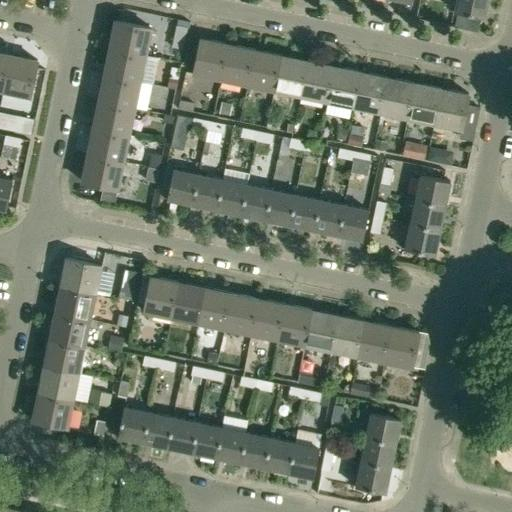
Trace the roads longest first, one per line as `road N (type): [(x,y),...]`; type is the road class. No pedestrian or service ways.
road 1 (residential): [(458,305),(39,224)]
road 2 (residential): [(509,65),(178,0)]
road 3 (residential): [(208,497),(0,450)]
road 4 (residential): [(39,224),(76,38)]
road 5 (residential): [(419,487),(458,305)]
road 6 (residential): [(0,414),(27,257)]
road 7 (residential): [(478,213),(509,65)]
